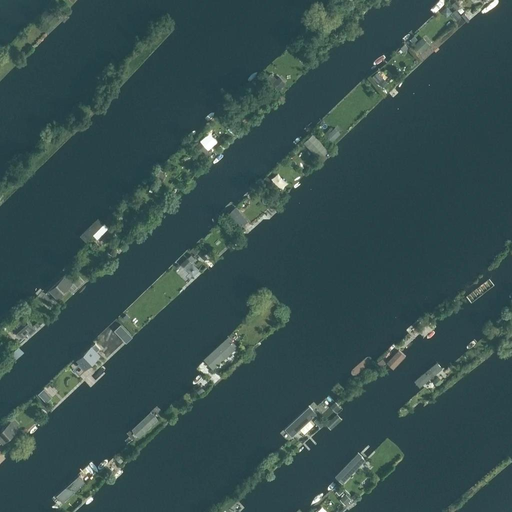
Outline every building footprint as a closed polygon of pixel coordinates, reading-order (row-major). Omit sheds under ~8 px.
[(48,7),(40,15),(44,18),(48,14),(52,19),(56,14),(48,7)] [(455,10),(451,14),(456,20),(461,16),(455,10)] [(422,38),(414,45),(422,53),(429,46),(422,38)] [(404,44),(400,48),(405,52),(409,48),(404,44)] [(377,72),(373,77),(383,87),(387,83),(377,72)] [(271,73),(266,78),(272,84),(279,90),(283,86),(277,79),(271,73)] [(329,129),(324,134),(332,142),(337,137),(331,131),(329,129)] [(202,140),(194,148),(200,155),(202,153),(207,158),(212,154),(207,149),(208,147),(202,140)] [(158,171),(155,178),(162,181),(165,175),(158,171)] [(267,178),(263,181),(269,188),(275,194),(281,188),(274,181),(272,183),(267,178)] [(236,207),(229,213),(240,227),(244,225),(236,215),(240,211),(236,207)] [(79,238),(88,248),(109,231),(100,221),(79,238)] [(204,246),(197,253),(204,260),(211,253),(204,246)] [(187,258),(181,264),(186,269),(192,263),(187,258)] [(64,275),(49,290),(57,298),(72,284),(70,281),(64,275)] [(27,339),(37,329),(23,314),(13,324),(27,339)] [(200,361),(210,371),(235,348),(226,338),(200,361)] [(92,346),(77,361),(85,369),(100,355),(97,351),(100,348),(95,343),(92,346)] [(398,352),(386,364),(394,371),(405,358),(398,352)] [(411,381),(418,388),(440,370),(434,362),(411,381)] [(439,376),(434,381),(437,385),(442,381),(439,376)] [(44,388),(38,394),(42,397),(47,392),(44,388)] [(336,402),(331,406),(336,411),(341,407),(336,402)] [(279,432),(287,441),(315,416),(307,407),(280,432),(279,432)] [(128,435),(133,441),(155,420),(150,414),(128,435)] [(15,417),(11,421),(0,431),(0,440),(3,444),(23,426),(15,417)] [(338,474),(344,479),(359,464),(353,458),(338,474)] [(115,461),(110,465),(114,470),(119,466),(115,461)] [(54,498),(61,506),(84,485),(77,477),(54,498)] [(341,500),(345,504),(351,499),(347,494),(341,500)]
